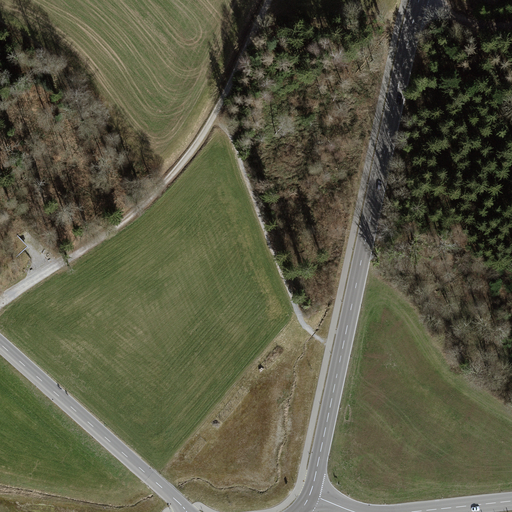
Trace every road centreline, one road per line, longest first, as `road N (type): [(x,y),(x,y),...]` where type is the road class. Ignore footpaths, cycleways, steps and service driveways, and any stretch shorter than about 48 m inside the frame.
road 1 (secondary): [(419,0),(310,494)]
road 2 (track): [(268,0),(208,127),(164,184),(107,232),(0,300)]
road 3 (tertiary): [(187,511),(0,343)]
